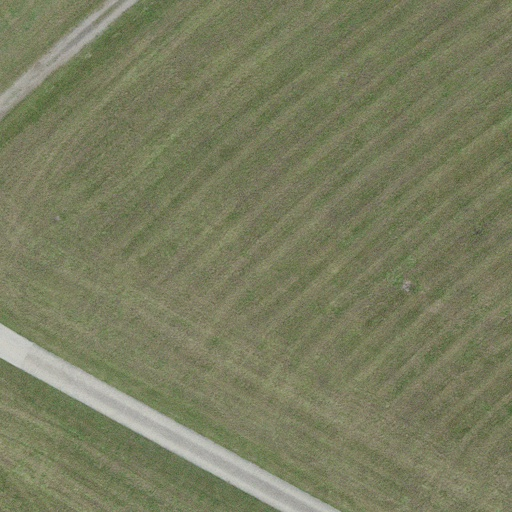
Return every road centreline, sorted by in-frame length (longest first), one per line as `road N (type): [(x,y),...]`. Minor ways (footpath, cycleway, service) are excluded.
road 1 (unclassified): [(0,335),(320,511)]
road 2 (track): [(125,0),(0,107)]
